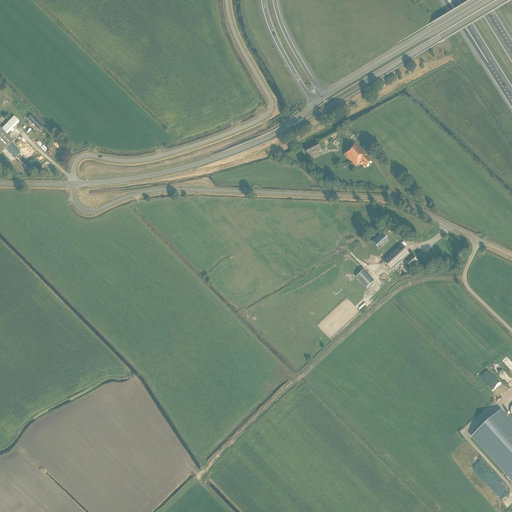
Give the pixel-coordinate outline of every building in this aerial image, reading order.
[(0,130),(0,153),(1,154),(5,149),(12,142),(6,136),(19,123),(13,117),(0,131),(0,130)] [(34,118),(31,122),(36,127),(39,124),(34,118)] [(28,121),(24,125),(31,131),(35,127),(28,121)] [(349,129),(345,132),(351,139),(354,135),(349,129)] [(321,149),(317,143),(317,142),(304,149),(307,156),(321,149)] [(18,152),(12,146),(6,151),(14,159),(19,154),(25,160),(34,152),(30,149),(31,148),(27,143),(18,152)] [(352,147),(344,155),(356,167),(361,162),(364,165),(363,166),(365,168),(371,162),(366,157),(367,156),(355,145),(352,148),(352,147)] [(388,238),(382,232),(372,241),(378,247),(388,238)] [(412,257),(401,245),(383,261),(392,271),(404,260),(411,268),(417,262),(412,257)] [(374,282),(364,270),(355,278),(366,289),(374,282)] [(504,378),(509,373),(499,364),(494,369),(504,378)] [(511,422),(501,411),(472,436),(511,480),(511,422)]
